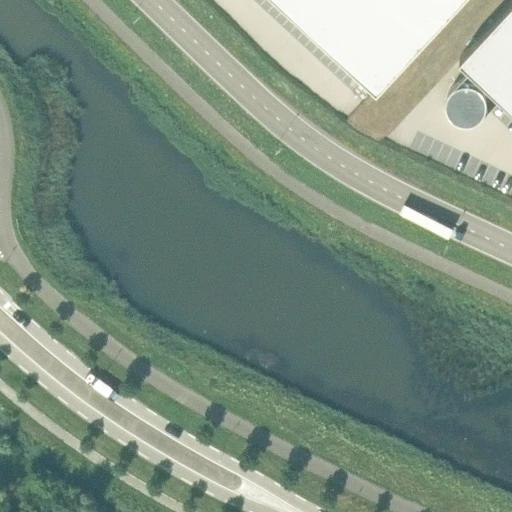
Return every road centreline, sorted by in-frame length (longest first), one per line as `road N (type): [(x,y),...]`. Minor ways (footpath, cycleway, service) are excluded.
road 1 (unclassified): [(148,0),(284,126),(386,189),(511,247)]
road 2 (secondary): [(297,511),(131,411),(0,298)]
road 3 (secondary): [(0,341),(120,435),(229,494),(285,511)]
